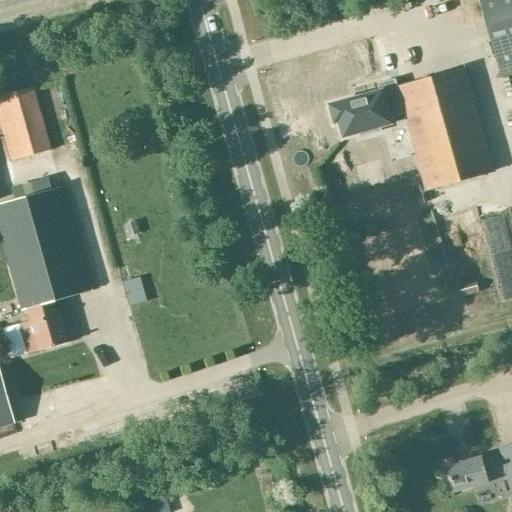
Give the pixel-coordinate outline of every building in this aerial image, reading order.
[(511,0),(478,0),(500,78),(511,74),(511,0)] [(465,70),(397,88),(403,114),(425,190),(492,172),(465,70)] [(379,93),(330,107),(334,122),(339,121),(343,136),(359,132),(360,136),(379,131),(378,126),(390,123),(388,118),(403,114),(397,88),(394,80),(376,85),(379,93)] [(50,150),(44,129),(32,87),(0,96),(0,127),(0,129),(10,161),(50,150)] [(17,324),(26,354),(66,343),(57,309),(52,311),(49,302),(90,291),(61,188),(0,204),(0,238),(20,310),(26,308),(28,317),(29,321),(17,324)] [(129,305),(153,299),(149,285),(125,292),(129,305)] [(426,383),(436,380),(434,374),(424,377),(426,383)] [(0,427),(14,424),(0,376),(0,427)] [(511,445),(499,450),(501,456),(482,461),(480,456),(445,466),(452,492),(487,482),(486,478),(506,473),(511,496),(511,445)]
